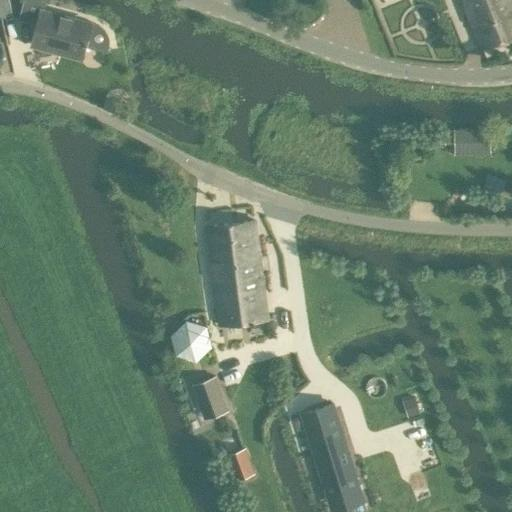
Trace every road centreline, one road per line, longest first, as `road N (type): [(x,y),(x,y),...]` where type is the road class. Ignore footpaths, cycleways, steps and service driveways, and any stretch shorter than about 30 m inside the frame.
road 1 (residential): [(0,86),(51,94),(256,192),(312,209),(420,226),(511,229)]
road 2 (unclassified): [(200,0),(391,68),(511,74)]
